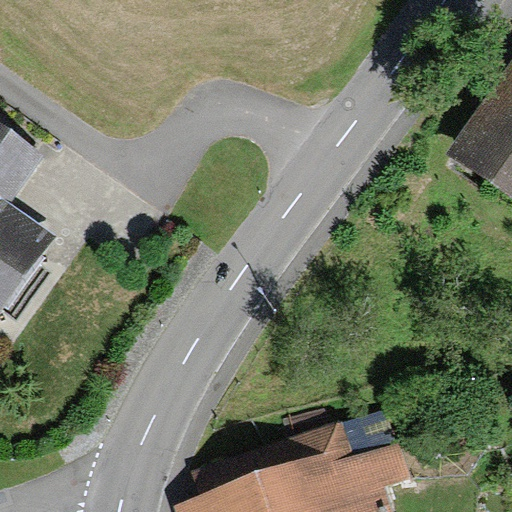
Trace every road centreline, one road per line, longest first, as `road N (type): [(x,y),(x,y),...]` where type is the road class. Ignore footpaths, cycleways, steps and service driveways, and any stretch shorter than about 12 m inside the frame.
road 1 (tertiary): [(443,0),(244,269),(187,356),(121,486)]
road 2 (residential): [(121,486),(40,492),(0,506)]
